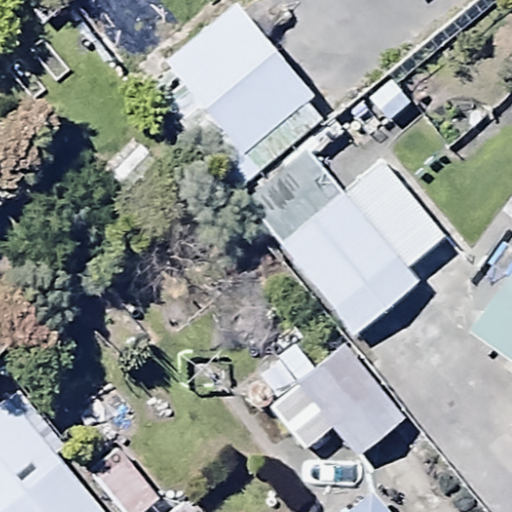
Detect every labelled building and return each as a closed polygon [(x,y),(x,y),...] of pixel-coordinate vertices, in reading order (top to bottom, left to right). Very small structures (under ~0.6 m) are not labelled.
[(276,66),(226,0),(167,0),(124,32),(194,126),(276,66)] [(382,256),(297,158),(245,203),(330,301),(382,256)] [(511,219),(500,213),(422,350),(511,401),(511,219)] [(390,442),(327,365),(300,388),(279,362),(239,394),(262,423),(250,433),(286,477),(316,452),(341,482),(390,442)] [(70,511),(0,424),(0,511),(70,511)] [(133,511),(102,468),(69,492),(83,511),(133,511)]
